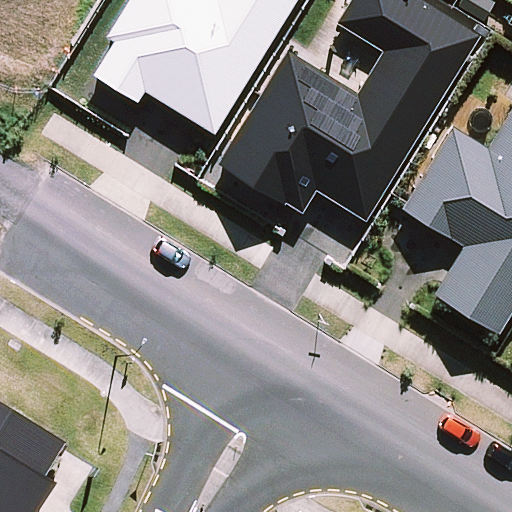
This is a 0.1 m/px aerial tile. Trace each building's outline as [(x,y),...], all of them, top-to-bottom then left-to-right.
[(146,90),(215,134),(297,0),(127,0),(105,37),(113,41),(92,76),(137,102),(146,90)] [(287,51),(218,163),(302,214),(317,190),(365,220),(479,36),(420,0),(350,0),(337,22),(384,51),(357,94),(287,51)] [(489,0),(462,0),(459,6),(484,20),(494,3),(489,0)] [(463,244),(433,294),(498,334),(511,311),(511,105),(487,146),(452,125),(401,207),(463,244)] [(0,511),(34,511),(50,489),(38,482),(61,446),(0,410),(0,511)]
